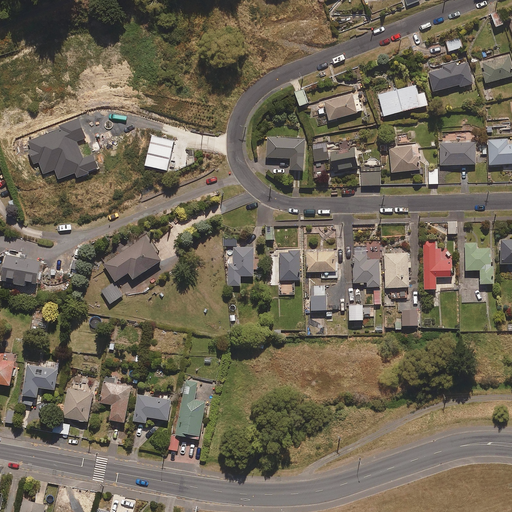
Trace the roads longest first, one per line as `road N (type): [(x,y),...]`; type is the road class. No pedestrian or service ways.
road 1 (residential): [(471,0),(259,86),(239,112),(236,159),(252,184),(283,203),(511,201)]
road 2 (secondary): [(0,451),(285,495),(429,454)]
road 3 (track): [(285,495),(310,469),(397,422),(447,403),(511,394)]
